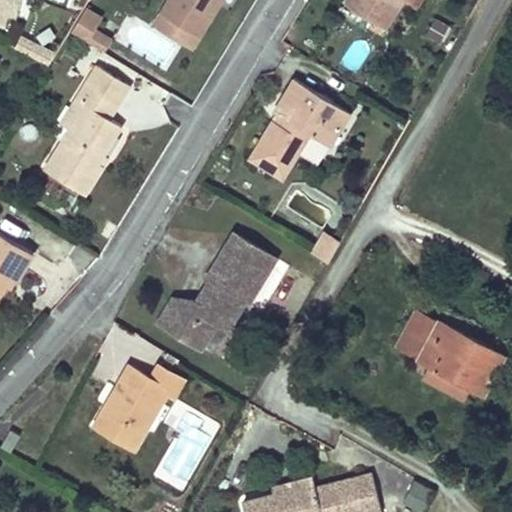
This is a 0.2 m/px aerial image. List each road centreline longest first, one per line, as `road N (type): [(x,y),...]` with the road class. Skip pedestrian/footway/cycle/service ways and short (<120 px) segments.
road 1 (residential): [(497,0),(275,385),(275,397),(331,430)]
road 2 (residential): [(0,386),(130,238),(275,0)]
